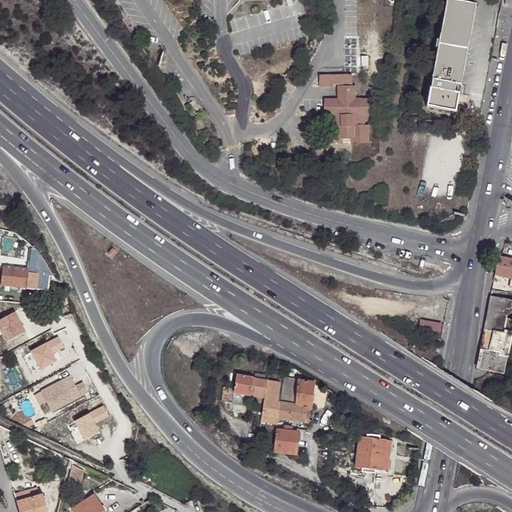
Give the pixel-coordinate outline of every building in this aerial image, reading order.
[(453,0),(446,0),(426,105),(454,111),(458,92),(454,91),(455,83),(460,84),(476,4),(453,0)] [(228,21),(231,32),(304,11),(301,1),(228,21)] [(352,75),(319,76),(320,87),(332,87),(332,84),(352,84),(352,75)] [(352,142),(368,142),(369,125),(365,125),(365,115),(369,115),(369,98),(355,98),(355,86),(338,86),(338,98),(325,98),(324,116),(329,116),(329,119),(329,123),(328,125),(325,125),(325,142),(342,142),(342,138),(352,138),(352,142)] [(114,246),(110,251),(115,254),(118,249),(114,246)] [(511,287),(511,259),(498,256),(494,274),(511,277),(509,287),(511,287)] [(3,268),(2,278),(1,285),(1,286),(28,289),(29,273),(30,271),(3,268)] [(50,276),(29,273),(28,289),(49,291),(50,276)] [(511,312),(511,307),(511,298),(490,294),(484,329),(492,330),(503,332),(504,329),(506,317),(507,316),(511,312)] [(18,307),(0,316),(0,320),(7,335),(28,325),(18,307)] [(420,318),(418,326),(439,330),(440,323),(420,318)] [(492,330),(484,329),(480,347),(488,349),(492,330)] [(499,354),(506,356),(511,331),(504,329),(503,332),(492,330),(488,349),(499,351),(499,354)] [(50,337),(32,346),(42,365),(60,357),(58,352),(69,346),(63,334),(51,340),(50,337)] [(476,366),(503,370),(506,356),(499,354),(499,351),(488,349),(480,347),(476,366)] [(255,371),(256,360),(239,359),(238,369),(255,371)] [(74,372),(45,387),(57,411),(95,392),(88,380),(80,384),(74,372)] [(260,415),(276,418),(278,402),(276,402),(279,382),(235,376),(235,379),(233,388),(232,393),(249,395),(263,397),(260,415)] [(315,382),(282,378),(278,402),(276,418),(307,422),(309,408),(311,408),(315,382)] [(232,393),(233,388),(231,388),(223,387),(221,402),(231,404),(232,393)] [(248,407),(249,395),(232,393),(231,404),(248,407)] [(274,429),(271,452),(294,455),(297,432),(291,431),(281,430),(274,429)] [(380,469),(383,440),(383,439),(378,439),(379,436),(373,436),(372,438),(358,437),(355,468),(361,469),(361,472),(374,473),(375,470),(380,471),(380,469)] [(394,441),(383,440),(380,469),(391,470),(394,441)] [(69,458),(65,457),(54,502),(59,503),(67,468),(68,464),(69,458)] [(16,501),(18,511),(47,511),(43,495),(27,499),(16,501)] [(92,496),(88,498),(94,507),(98,505),(92,496)] [(70,510),(70,511),(103,511),(98,505),(94,507),(88,498),(70,510)]
